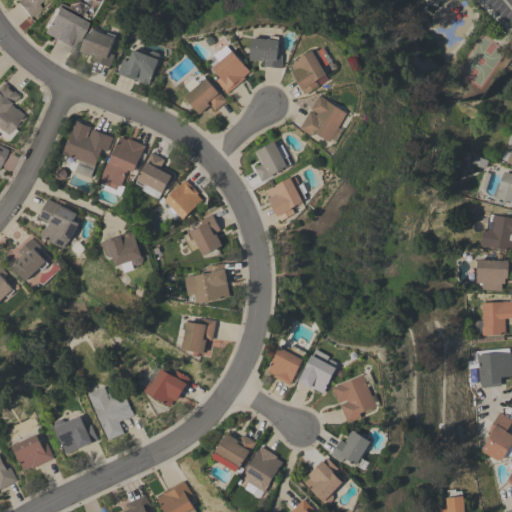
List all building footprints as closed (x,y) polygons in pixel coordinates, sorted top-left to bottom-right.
[(38,0),(35,3),(39,8),(28,17),(15,2),(17,0),(38,0)] [(67,4),(77,1),(86,6),(82,12),(83,13),(84,11),(89,14),(71,48),(41,32),(55,4),(59,3),(66,6),(67,4)] [(106,34),(107,32),(115,35),(108,52),(114,54),(109,67),(92,60),(94,53),(93,52),(92,55),(80,51),(88,28),(106,34)] [(282,68),(264,66),(265,59),(263,58),(263,61),(250,59),(253,37),(271,39),(272,36),(280,36),(278,54),(283,55),(282,68)] [(227,93),(216,80),(220,77),(212,67),(213,67),(210,64),(217,58),(215,56),(227,46),(232,51),(232,50),(250,71),(244,76),(245,78),(227,93)] [(327,46),(335,61),(325,67),(328,74),(327,74),(330,80),(322,84),(319,79),(317,80),(320,86),(306,93),(304,89),(302,90),(293,72),(295,71),(291,63),(316,49),(320,49),(320,50),(327,46)] [(158,58),(149,81),(148,81),(147,84),(135,79),(117,73),(122,59),(128,61),(133,49),(158,58)] [(190,101),(186,104),(183,101),(186,98),(184,96),(190,91),(185,85),(191,81),(190,80),(195,77),(197,80),(204,74),(206,77),(207,76),(226,100),(214,109),(210,104),(199,113),(190,101)] [(14,130),(6,139),(3,140),(0,137),(0,84),(2,82),(17,95),(9,105),(13,109),(14,108),(21,114),(10,127),(14,130)] [(340,137),(335,134),(330,141),(315,132),(312,136),(299,128),(310,110),(317,115),(318,113),(311,109),(320,94),(329,100),(348,112),(339,127),(345,130),(340,137)] [(112,136),(107,151),(101,149),(90,177),(74,171),(78,160),(62,154),(71,131),(70,131),(74,119),(84,123),(83,124),(91,127),(87,136),(89,136),(91,129),(112,136)] [(511,130),(511,164),(506,162),(506,160),(500,158),(503,149),(510,152),(511,147),(511,144),(506,142),(511,130)] [(123,188),(120,196),(99,187),(102,179),(100,178),(107,159),(110,160),(119,136),(127,139),(127,138),(144,145),(133,171),(127,169),(120,186),(123,188)] [(254,151),(274,141),(283,158),(286,156),(290,163),(287,165),(287,166),(272,174),(272,175),(261,181),(254,167),(260,164),(254,151)] [(145,162),(151,151),(164,159),(159,168),(172,175),(162,192),(161,192),(158,197),(142,188),(143,186),(136,182),(138,179),(137,178),(146,163),(145,162)] [(504,171),(511,173),(511,207),(494,201),(504,171)] [(280,221),(278,216),(277,216),(267,198),(270,197),(266,189),(291,176),(295,176),(298,182),(297,186),(295,187),(297,190),(300,188),(305,197),(301,199),(303,202),(292,208),(294,213),(280,221)] [(185,179),(199,192),(197,194),(202,199),(183,219),(179,215),(175,218),(167,210),(171,206),(165,199),(185,179)] [(76,213),(73,220),(78,223),(68,242),(67,241),(64,248),(40,236),(44,227),(46,228),(48,222),(37,217),(47,198),(76,213)] [(203,224),(201,220),(212,214),(220,230),(214,233),(215,234),(217,233),(223,245),(203,256),(199,247),(191,251),(183,235),(203,224)] [(488,214),(511,217),(511,234),(509,234),(509,239),(511,240),(510,250),(480,246),(480,244),(479,243),(479,238),(481,237),(482,228),(485,228),(488,214)] [(138,268),(122,274),(119,265),(117,266),(112,254),(106,256),(101,241),(120,235),(133,231),(143,259),(142,263),(136,265),(138,268)] [(31,237),(40,246),(36,250),(46,261),(48,264),(43,269),(40,267),(27,280),(11,265),(12,264),(12,262),(15,259),(17,259),(22,254),(18,250),(31,237)] [(503,260),(511,260),(510,277),(507,277),(507,278),(504,278),(504,283),(501,283),(501,291),(496,290),(481,289),(481,283),(476,283),(476,279),(475,279),(475,275),(476,276),(476,274),(475,273),(475,270),(476,268),(477,259),(503,260)] [(207,266),(223,263),(224,270),(226,269),(229,283),(227,284),(230,296),(200,303),(197,301),(195,295),(196,293),(188,295),(184,277),(197,274),(198,275),(208,273),(207,266)] [(0,266),(7,273),(3,277),(15,290),(9,296),(7,294),(0,301),(0,266)] [(481,332),(474,333),(473,320),(481,320),(480,303),(502,301),(509,301),(509,300),(511,300),(511,317),(504,318),(505,334),(481,335),(481,332)] [(213,340),(207,339),(205,354),(198,353),(198,356),(193,355),(193,352),(182,350),(186,330),(182,329),(183,322),(187,322),(200,324),(201,318),(216,320),(213,340)] [(290,385),(272,376),(273,374),(267,371),(280,344),(283,343),(288,346),(289,348),(291,345),(305,352),(302,359),(290,385)] [(474,367),(467,368),(466,360),(473,359),(473,351),(508,348),(509,352),(510,351),(511,370),(511,375),(500,376),(501,385),(480,387),(478,366),(474,367)] [(298,381),(311,354),(313,355),(316,349),(329,356),(327,360),(331,359),(336,362),(337,365),(323,393),(298,381)] [(147,394),(147,393),(145,392),(144,388),(147,383),(151,382),(149,381),(153,374),(152,374),(156,367),(161,370),(162,369),(172,376),(175,370),(189,378),(186,383),(187,384),(177,402),(174,400),(171,407),(147,394)] [(363,375),(370,372),(375,383),(368,386),(377,406),(359,413),(361,417),(348,423),(340,404),(347,401),(346,399),(339,402),(332,387),(342,383),(363,374),(363,375)] [(116,388),(119,395),(123,393),(133,414),(118,421),(123,433),(108,440),(87,394),(102,387),(105,393),(116,388)] [(511,455),(504,456),(503,459),(497,460),(480,450),(481,449),(480,449),(490,433),(487,431),(499,411),(503,414),(503,415),(511,420),(506,431),(511,434),(511,455)] [(85,427),(90,424),(97,438),(91,441),(92,442),(79,448),(78,447),(66,453),(53,425),(54,421),(60,419),(64,420),(65,422),(79,415),(85,427)] [(340,439),(346,443),(347,442),(345,441),(352,430),(371,442),(361,457),(364,460),(360,467),(344,457),(342,461),(331,454),(340,439)] [(35,433),(41,444),(46,442),(53,458),(31,468),(30,466),(23,469),(11,445),(35,433)] [(228,434),(239,441),(243,435),(256,443),(241,468),(244,469),(240,475),(213,459),(228,434)] [(262,492),(260,496),(258,497),(256,497),(254,496),(253,494),(252,492),(252,493),(243,488),(247,482),(246,482),(251,474),(245,470),(260,446),(276,456),(275,458),(282,462),(263,492),(262,492)] [(303,483),(309,477),(308,475),(325,456),(338,468),(333,473),(343,482),(331,494),(333,495),(333,499),(328,502),(326,503),(324,501),(323,502),(303,483)] [(0,459),(5,468),(9,466),(16,479),(0,488),(0,459)] [(183,479),(191,494),(187,496),(194,507),(192,508),(195,511),(164,511),(156,498),(163,494),(162,492),(183,479)] [(144,494),(151,508),(146,510),(146,511),(120,511),(129,508),(126,502),(144,494)] [(434,511),(434,510),(446,509),(445,497),(462,495),(463,511),(434,511)] [(289,511),(303,498),(314,509),(311,511),(289,511)]
